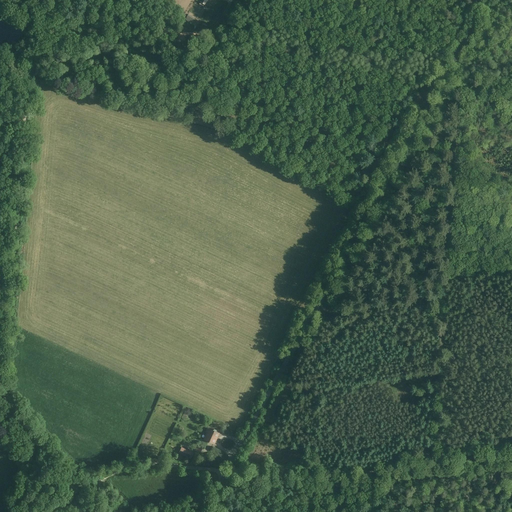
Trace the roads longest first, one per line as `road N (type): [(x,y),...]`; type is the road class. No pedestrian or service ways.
road 1 (tertiary): [(214,511),(226,470),(487,0)]
road 2 (track): [(94,490),(71,479),(1,392),(27,76),(35,75),(39,57),(35,0)]
road 3 (track): [(35,75),(223,129),(369,214)]
road 4 (track): [(226,470),(334,475),(511,453)]
road 5 (track): [(226,470),(152,464),(113,472),(94,490)]
road 6 (track): [(232,0),(213,28),(187,33),(118,0)]
